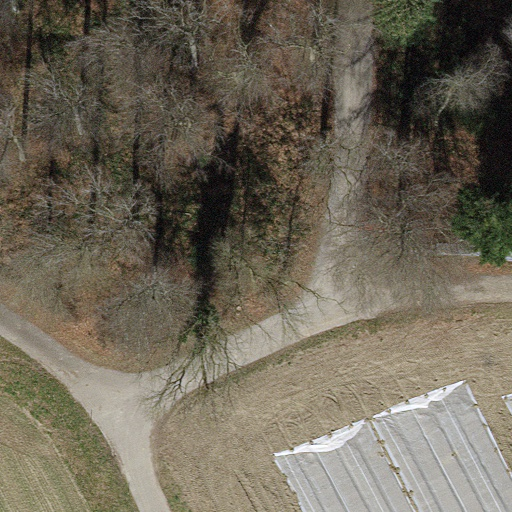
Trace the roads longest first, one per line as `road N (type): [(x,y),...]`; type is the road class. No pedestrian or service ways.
road 1 (track): [(356,0),(352,135),(332,307)]
road 2 (track): [(332,307),(103,399)]
road 3 (track): [(511,285),(332,307)]
road 4 (track): [(0,320),(45,343),(103,399)]
road 5 (track): [(103,399),(163,511)]
